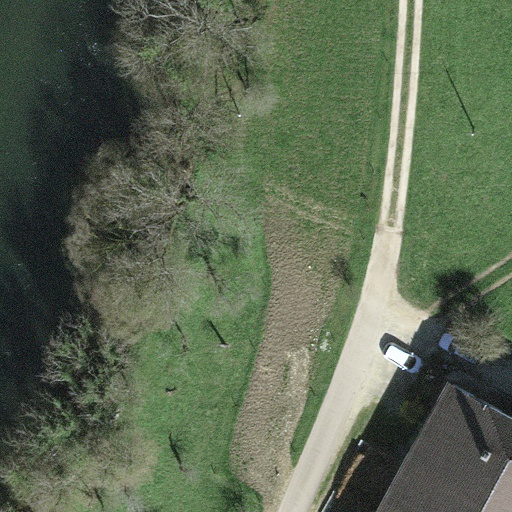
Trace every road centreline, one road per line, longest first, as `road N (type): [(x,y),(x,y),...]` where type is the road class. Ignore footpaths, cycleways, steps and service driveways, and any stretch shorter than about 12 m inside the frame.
road 1 (unclassified): [(289,511),(353,386),(388,235)]
road 2 (track): [(388,235),(415,0)]
road 3 (track): [(377,308),(511,373)]
